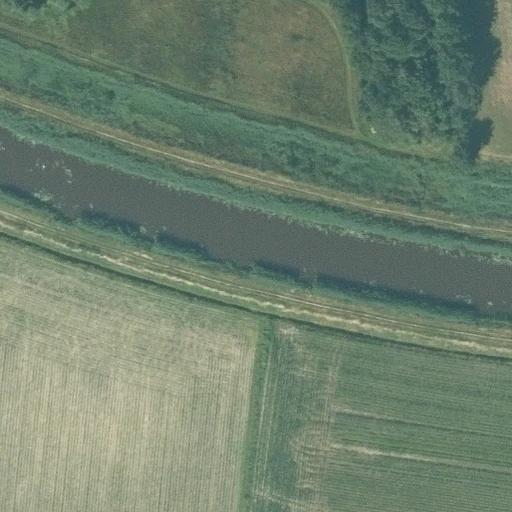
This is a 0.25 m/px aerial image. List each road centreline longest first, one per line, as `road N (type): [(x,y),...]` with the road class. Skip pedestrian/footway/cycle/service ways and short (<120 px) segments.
road 1 (track): [(0,95),(146,149),(511,230)]
road 2 (track): [(0,211),(281,301),(511,342)]
